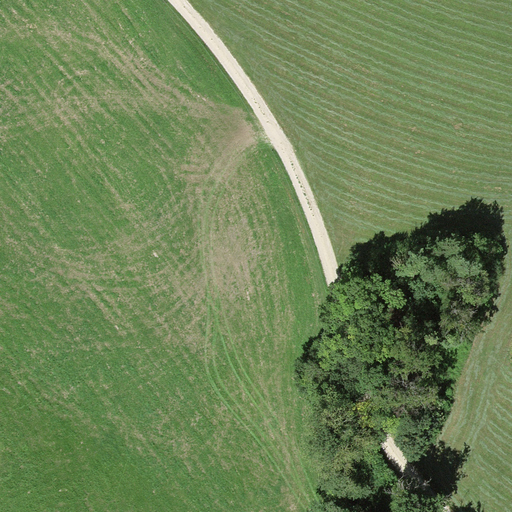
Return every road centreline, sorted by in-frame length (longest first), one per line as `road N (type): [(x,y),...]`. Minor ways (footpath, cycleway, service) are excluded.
road 1 (track): [(174,0),(270,127),(324,249),(339,321),(384,410),(461,511)]
road 2 (motorway): [(39,0),(511,235)]
road 3 (motorway): [(511,61),(393,0)]
